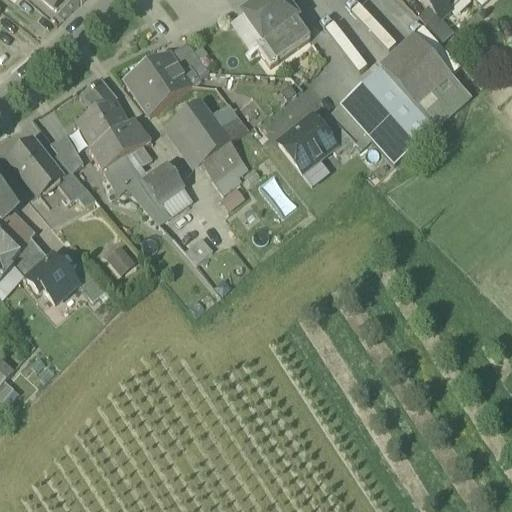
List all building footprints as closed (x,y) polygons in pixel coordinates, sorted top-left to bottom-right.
[(40,0),(54,12),(63,0),(40,0)] [(267,0),(242,18),(261,45),(262,46),(295,23),(296,21),(280,0),(267,0)] [(445,12),(457,0),(419,0),(419,2),(428,12),(439,24),(440,23),(449,16),(445,12)] [(472,0),(482,11),(493,0),(472,0)] [(417,21),(441,48),(453,37),(440,23),(439,24),(428,12),(417,21)] [(250,53),(254,50),(261,45),(242,18),(231,26),(237,36),(250,53)] [(262,46),(261,45),(254,50),(269,71),(289,58),(309,43),(295,23),(262,46)] [(415,41),(339,110),(370,144),(393,170),(435,132),(416,111),(450,80),(415,41)] [(167,59),(189,90),(199,82),(180,57),(188,51),(186,48),(167,59)] [(180,57),(199,82),(208,76),(188,51),(180,57)] [(148,117),(149,119),(189,90),(167,59),(126,85),(148,117)] [(416,111),(435,132),(469,101),(450,80),(416,111)] [(75,127),(91,152),(126,128),(113,105),(116,103),(102,86),(89,97),(100,111),(75,127)] [(242,165),(229,148),(211,123),(200,108),(171,129),(201,170),(213,186),(242,165)] [(228,110),(211,123),(229,148),(247,135),(228,110)] [(339,110),(329,120),(360,153),(370,144),(339,110)] [(331,155),(335,160),(353,146),(328,120),(317,129),(335,152),(331,155)] [(277,147),(302,178),(318,165),(331,155),(335,152),(317,129),(311,121),(277,147)] [(133,124),(126,128),(91,152),(89,153),(102,174),(103,174),(112,168),(127,159),(142,149),(149,145),(133,124)] [(201,170),(171,129),(162,135),(192,176),(201,170)] [(58,159),(57,159),(71,177),(82,167),(66,139),(49,148),(58,159)] [(20,175),(39,198),(54,185),(60,181),(48,166),(31,145),(8,164),(19,176),(20,175)] [(152,164),(142,149),(127,159),(136,174),(152,164)] [(382,162),(370,149),(357,160),(370,173),(382,162)] [(84,192),(71,177),(57,159),(48,166),(60,181),(54,185),(70,204),(84,193),(84,192)] [(131,177),(136,174),(127,159),(112,168),(117,175),(127,169),(131,177)] [(248,174),(242,165),(213,186),(222,199),(241,185),(238,181),(248,174)] [(318,165),(302,178),(312,191),(329,178),(318,165)] [(103,174),(118,199),(126,192),(129,195),(143,185),(136,174),(131,177),(127,169),(117,175),(112,168),(103,174)] [(129,195),(148,217),(159,209),(183,193),(166,169),(143,185),(129,195)] [(192,206),(183,193),(159,209),(168,222),(192,206)] [(244,205),(235,193),(218,205),(227,217),(244,205)] [(0,237),(13,250),(19,256),(20,256),(19,254),(30,242),(34,238),(11,215),(16,211),(0,194),(0,237)] [(148,217),(158,229),(168,222),(159,209),(148,217)] [(13,250),(0,237),(0,260),(2,262),(13,250)] [(12,272),(24,286),(26,285),(25,284),(49,264),(30,242),(19,254),(20,256),(10,269),(13,272),(12,272)] [(185,255),(195,267),(210,255),(201,243),(185,255)] [(119,280),(136,266),(120,249),(104,263),(119,280)] [(0,285),(12,272),(13,272),(10,269),(20,256),(19,256),(13,250),(2,262),(0,260),(0,285)] [(56,270),(60,267),(53,260),(50,263),(56,270)] [(42,295),(54,308),(76,289),(77,288),(70,279),(60,267),(56,270),(50,263),(49,264),(25,284),(26,285),(38,299),(42,295)] [(76,289),(92,307),(106,295),(83,268),(70,279),(77,288),(76,289)] [(0,389),(12,375),(0,364),(0,389)]
